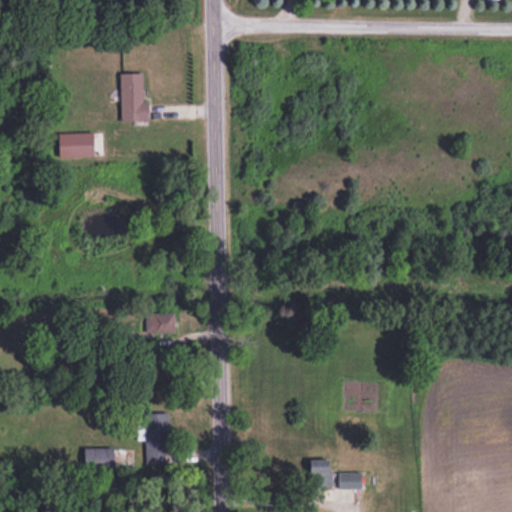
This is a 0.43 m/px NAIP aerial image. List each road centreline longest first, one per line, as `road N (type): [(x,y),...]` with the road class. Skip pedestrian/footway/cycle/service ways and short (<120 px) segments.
road 1 (tertiary): [(218,511),(214,0)]
road 2 (residential): [(215,24),(511,30)]
